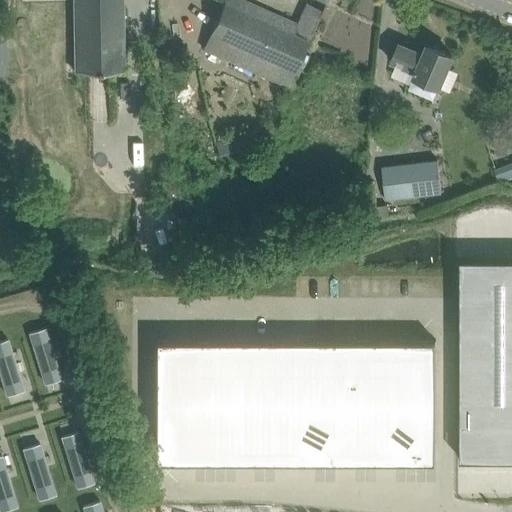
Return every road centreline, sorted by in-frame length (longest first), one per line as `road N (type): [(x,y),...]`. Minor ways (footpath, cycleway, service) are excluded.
road 1 (track): [(0,308),(54,304),(64,317),(123,511)]
road 2 (unknown): [(444,508),(448,391),(437,342),(403,319),(365,314)]
